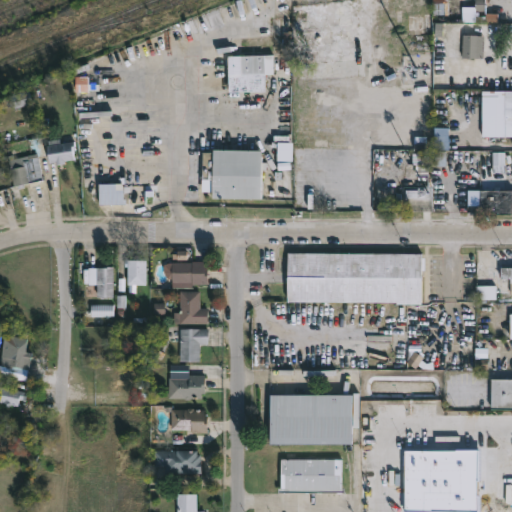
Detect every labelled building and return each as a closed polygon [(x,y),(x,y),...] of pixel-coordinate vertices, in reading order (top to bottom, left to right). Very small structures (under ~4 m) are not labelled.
[(447,0),(447,15),(432,14),(432,0),(447,0)] [(475,11),(475,12),(479,12),(479,16),(486,16),(486,13),(498,13),(498,22),(462,22),(462,6),(475,6),(475,0),(485,0),(485,11),(475,11)] [(479,35),(478,58),(450,57),(451,34),(479,35)] [(264,91),(227,91),(227,55),(271,54),(271,73),(264,73),(264,91)] [(377,61),(300,63),(300,80),(378,78),(377,61)] [(90,92),(90,78),(76,78),(76,92),(90,92)] [(33,105),(30,90),(11,95),(15,109),(33,105)] [(500,94),(500,98),(507,98),(507,142),(493,142),(493,135),(479,135),(479,117),(493,117),(492,93),(500,93),(500,94)] [(38,155),(42,179),(12,184),(6,156),(12,155),(13,158),(29,155),(26,138),(41,135),(44,154),(38,155)] [(59,139),(60,143),(74,141),(75,150),(73,150),(74,159),(64,160),(64,164),(56,165),(56,162),(49,163),(47,140),(59,139)] [(349,150),(325,150),(325,140),(313,140),(313,158),(349,158),(349,150)] [(262,151),(262,162),(279,162),(279,170),(262,170),(261,199),(212,198),(212,192),(202,192),(202,152),(214,152),(214,150),(262,151)] [(428,186),(409,186),(409,164),(412,164),(412,152),(429,152),(428,186)] [(116,184),(116,186),(123,186),(123,199),(126,199),(126,204),(98,204),(98,184),(116,184)] [(511,218),(476,218),(476,205),(479,205),(479,191),(511,191),(511,218)] [(401,194),(374,194),(374,212),(401,212),(401,194)] [(422,255),(422,304),(397,304),(397,303),(287,302),(288,253),(422,255)] [(135,285),(127,285),(127,260),(146,261),(146,285),(135,285)] [(204,262),(204,266),(208,266),(207,285),(192,284),(192,288),(171,287),(171,278),(167,278),(164,272),(163,265),(167,263),(204,262)] [(113,267),(113,298),(97,297),(97,284),(88,284),(88,268),(113,267)] [(496,287),(477,287),(477,300),(496,300),(496,287)] [(200,306),(200,308),(208,308),(208,323),(173,323),(173,312),(179,312),(180,291),(200,291),(200,306)] [(208,329),(208,344),(200,344),(199,361),(179,360),(180,329),(208,329)] [(32,351),(30,359),(26,359),(25,367),(14,365),(13,367),(5,366),(9,347),(32,351)] [(190,398),(190,400),(184,400),(184,398),(168,398),(168,378),(188,378),(188,375),(205,375),(204,393),(202,393),(202,398),(190,398)] [(511,409),(491,409),(492,379),(511,379),(511,409)] [(26,396),(25,399),(19,397),(18,405),(0,401),(0,385),(27,391),(26,396)] [(352,444),(352,445),(270,445),(270,395),(352,395),(352,444)] [(172,407),(172,409),(194,408),(194,409),(205,409),(205,415),(208,415),(208,433),(191,433),(191,430),(171,430),(171,411),(164,411),(164,407),(172,407)] [(198,451),(198,454),(200,454),(201,473),(165,473),(165,466),(154,466),(154,450),(198,450),(198,451)] [(408,511),(409,455),(481,455),(481,511),(408,511)] [(341,459),(341,489),(343,489),(343,492),(278,493),(278,488),(280,488),(280,459),(341,459)] [(196,508),(196,510),(205,511),(177,511),(177,493),(196,493),(196,508)]
